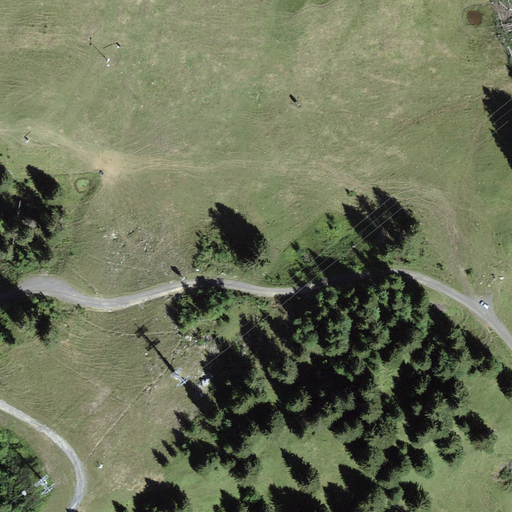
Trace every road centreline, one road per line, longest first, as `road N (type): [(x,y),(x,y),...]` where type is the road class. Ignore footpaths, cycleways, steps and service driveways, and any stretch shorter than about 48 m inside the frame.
road 1 (track): [(0,299),(32,289),(104,304),(197,281),(307,290),(360,274),(406,273),(447,288),(511,341)]
road 2 (track): [(0,404),(43,429),(71,471),(68,511)]
